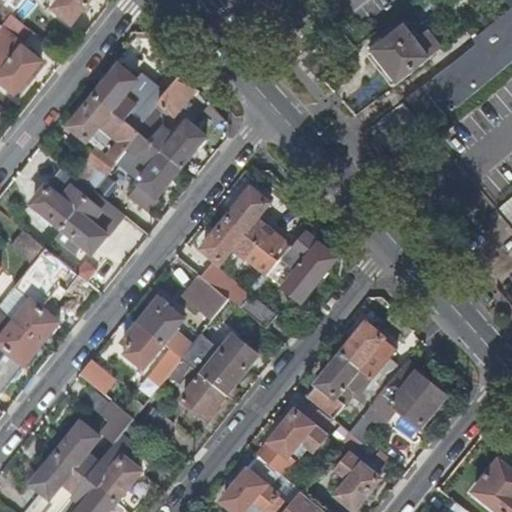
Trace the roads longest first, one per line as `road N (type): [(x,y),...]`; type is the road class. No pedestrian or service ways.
road 1 (residential): [(276,109),(0,449)]
road 2 (residential): [(174,511),(392,238)]
road 3 (residential): [(0,168),(134,0)]
road 4 (residential): [(509,371),(396,511)]
road 5 (primary): [(392,238),(509,371)]
road 6 (primary): [(276,109),(392,238)]
road 7 (primary): [(177,0),(276,109)]
